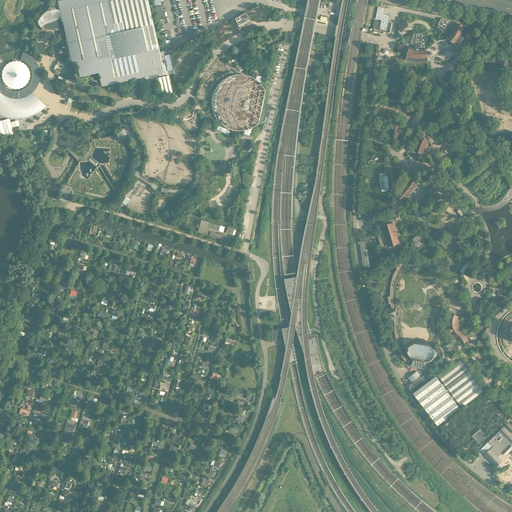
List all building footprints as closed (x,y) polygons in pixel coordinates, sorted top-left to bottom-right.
[(54,9),(60,10),(57,0),(50,2),(41,12),(37,16),(35,19),(36,24),(37,26),(41,30),(43,30),(46,29),(44,26),(44,27),(41,27),(39,26),(38,22),(38,19),(40,16),(44,13),(48,10),(54,9)] [(158,51),(147,0),(57,0),(60,10),(61,15),(61,18),(62,20),(62,23),(65,34),(67,42),(71,63),(76,63),(76,66),(76,67),(75,68),(75,69),(75,70),(75,71),(75,72),(73,73),(74,78),(75,81),(76,82),(79,83),(81,84),(86,83),(87,88),(93,87),(87,82),(86,80),(90,74),(98,72),(102,86),(119,82),(135,78),(135,80),(138,82),(139,82),(140,81),(141,81),(156,78),(160,95),(168,93),(172,92),(168,75),(167,73),(164,55),(162,51),(158,51)] [(163,15),(161,6),(155,7),(157,16),(163,15)] [(391,35),(393,23),(387,22),(388,16),(383,15),(384,9),(378,8),(375,20),(381,21),(379,33),(391,35)] [(245,12),(234,18),(237,24),(238,25),(239,28),(251,22),(245,12)] [(60,35),(65,34),(62,23),(61,18),(57,19),(51,18),(43,24),(44,26),(46,29),(59,29),(60,35)] [(466,34),(467,30),(468,27),(456,23),(454,22),(442,18),(441,19),(438,23),(438,24),(439,24),(439,25),(443,27),(444,28),(445,28),(447,25),(448,26),(447,29),(447,30),(450,32),(449,32),(448,34),(446,36),(447,37),(448,37),(454,43),(455,44),(457,46),(460,43),(462,40),(463,39),(464,37),(465,35),(466,34)] [(239,28),(238,25),(236,26),(239,32),(240,31),(241,31),(252,24),(252,23),(251,22),(239,28)] [(407,55),(405,60),(408,61),(409,61),(413,62),(417,62),(421,62),(424,62),(427,62),(428,61),(428,59),(426,49),(426,48),(424,34),(423,34),(418,33),(417,33),(417,34),(416,40),(416,41),(417,41),(416,43),(416,44),(415,44),(415,48),(412,48),(409,47),(407,55)] [(448,37),(447,37),(446,38),(445,38),(445,39),(444,39),(443,39),(442,39),(441,39),(440,40),(439,40),(438,40),(437,40),(436,41),(435,42),(434,42),(434,43),(433,43),(432,44),(431,45),(431,46),(430,46),(430,47),(429,47),(428,47),(427,48),(426,48),(426,49),(427,49),(428,49),(428,48),(429,48),(430,47),(431,47),(431,46),(432,45),(433,45),(433,44),(434,43),(435,43),(435,42),(437,41),(438,41),(439,41),(440,40),(441,40),(442,40),(443,40),(444,40),(445,40),(446,39),(447,38),(448,37)] [(31,68),(32,70),(32,71),(39,70),(41,69),(40,67),(39,64),(38,62),(36,59),(34,57),(32,55),(30,54),(27,52),(24,51),(22,59),(24,60),(25,61),(27,62),(28,63),(29,65),(30,66),(31,68)] [(174,74),(170,54),(164,55),(168,75),(172,74),(174,74)] [(237,66),(239,70),(242,68),(237,60),(236,58),(233,59),(237,66)] [(18,65),(17,64),(15,65),(14,65),(13,65),(11,66),(10,67),(9,68),(8,69),(8,70),(7,71),(7,73),(6,74),(6,76),(7,77),(7,78),(8,80),(8,81),(9,82),(10,83),(12,84),(13,84),(14,85),(16,85),(17,85),(19,85),(20,84),(21,84),(23,83),(24,82),(25,81),(26,80),(26,79),(27,77),(27,76),(27,75),(27,73),(27,72),(26,70),(25,69),(25,68),(23,67),(22,66),(21,65),(20,65),(18,65)] [(256,75),(255,79),(249,76),(246,75),(241,74),(234,75),(227,77),(221,81),(216,87),(213,93),(212,100),(212,108),(214,115),(218,121),(224,126),(230,129),(238,130),(240,130),(245,130),(244,134),(247,135),(250,135),(252,128),(258,123),(265,90),(261,84),(262,76),(259,76),(257,75),(256,75)] [(0,78),(0,113),(4,115),(8,116),(9,117),(15,117),(20,117),(26,116),(31,115),(36,112),(41,110),(45,106),(32,92),(31,93),(30,94),(29,94),(28,95),(27,96),(26,96),(25,97),(24,97),(23,97),(22,94),(21,90),(18,90),(15,90),(12,90),(10,89),(7,87),(5,85),(3,83),(2,81),(1,78),(0,78)] [(229,131),(218,126),(217,129),(228,134),(229,133),(229,131)] [(127,134),(124,128),(122,129),(116,132),(117,133),(119,138),(119,139),(121,140),(122,139),(127,137),(126,135),(127,134)] [(71,153),(69,154),(71,156),(72,157),(74,156),(76,157),(78,160),(79,162),(87,162),(89,160),(97,166),(97,167),(98,165),(99,164),(99,163),(91,157),(94,147),(94,139),(93,138),(92,137),(90,135),(89,134),(83,139),(74,147),(72,149),(70,151),(71,153)] [(160,145),(166,143),(164,135),(158,137),(160,145)] [(427,144),(429,141),(421,136),(420,139),(418,142),(417,145),(416,148),(415,152),(421,153),(423,154),(423,153),(424,149),(425,148),(426,146),(427,144)] [(506,179),(511,188),(511,187),(511,172),(511,170),(508,171),(505,172),(503,174),(505,177),(506,179)] [(388,188),(389,188),(388,175),(386,176),(386,174),(385,173),(380,173),(380,176),(379,176),(380,189),(382,189),(382,192),(388,191),(388,190),(388,188)] [(404,201),(417,185),(412,181),(399,197),(404,201)] [(70,198),(72,190),(69,189),(69,188),(63,186),(61,191),(58,200),(65,202),(66,197),(70,198)] [(130,199),(126,196),(122,202),(125,205),(126,205),(128,202),(130,199)] [(159,199),(158,207),(166,208),(167,200),(159,199)] [(361,218),(360,221),(371,223),(373,213),(363,211),(361,218)] [(404,245),(401,234),(399,230),(396,218),(395,218),(377,223),(380,233),(377,234),(381,248),(383,256),(402,250),(400,246),(404,245)] [(224,227),(201,220),(199,225),(223,232),(224,227)] [(232,235),(234,230),(230,229),(231,226),(228,225),(227,228),(225,233),(232,235)] [(209,229),(199,226),(197,232),(207,235),(209,229)] [(210,231),(209,235),(230,241),(231,237),(220,233),(220,234),(210,231)] [(426,241),(422,233),(417,234),(417,235),(415,236),(413,239),(415,242),(415,244),(417,248),(419,248),(420,248),(426,241)] [(369,267),(366,249),(369,249),(367,236),(360,237),(360,241),(359,242),(359,244),(360,244),(363,266),(362,266),(363,268),(369,267)] [(50,264),(53,258),(46,256),(44,262),(50,264)] [(461,270),(460,271),(461,272),(462,272),(464,272),(465,271),(466,269),(467,269),(468,268),(469,267),(468,266),(467,265),(466,264),(464,265),(462,268),(461,270)] [(503,292),(499,292),(499,293),(498,295),(498,296),(498,297),(497,298),(496,299),(496,300),(495,302),(494,303),(498,305),(499,304),(500,303),(500,301),(501,300),(502,299),(502,297),(503,296),(503,294),(503,292)] [(456,320),(456,318),(457,316),(451,313),(450,316),(449,319),(449,322),(449,325),(450,328),(451,331),(453,333),(454,335),(455,336),(457,337),(458,338),(459,339),(460,340),(460,341),(461,342),(461,343),(465,341),(467,341),(467,340),(466,339),(466,338),(465,337),(465,336),(463,334),(461,332),(460,331),(459,331),(458,329),(457,328),(456,326),(456,324),(455,322),(456,320)] [(434,357),(435,354),(434,351),(432,349),(431,347),(428,345),(427,345),(425,344),(423,344),(420,343),(418,343),(415,343),(412,343),(410,344),(407,346),(406,349),(405,352),(406,354),(407,357),(409,359),(411,360),(411,362),(410,363),(409,366),(413,367),(421,368),(426,369),(425,365),(425,363),(430,361),(432,359),(434,357)] [(93,358),(94,352),(86,350),(85,356),(93,358)] [(173,366),(174,362),(172,361),(167,360),(168,358),(166,358),(164,365),(166,365),(166,364),(171,366),(171,365),(173,366)] [(461,360),(439,376),(462,407),(478,395),(481,392),(484,390),(476,380),(478,379),(477,376),(471,368),(469,369),(468,370),(466,367),(467,367),(469,366),(468,364),(467,363),(465,365),(461,360)] [(412,382),(420,376),(417,371),(409,377),(412,382)] [(421,377),(408,387),(438,426),(445,420),(448,418),(460,408),(436,377),(436,376),(432,378),(430,380),(428,381),(426,383),(421,377)] [(488,441),(480,450),(496,466),(501,461),(497,457),(502,452),(505,455),(511,447),(511,448),(509,445),(511,443),(511,444),(511,443),(511,435),(504,427),(502,428),(488,441)] [(484,433),(480,429),(473,436),(474,437),(475,438),(476,440),(479,443),(487,436),(485,435),(484,434),(484,433)] [(177,441),(179,434),(173,432),(171,439),(177,441)] [(231,445),(232,441),(228,439),(229,438),(226,437),(224,443),(231,445)] [(196,505),(188,500),(185,503),(193,509),(196,505)]
